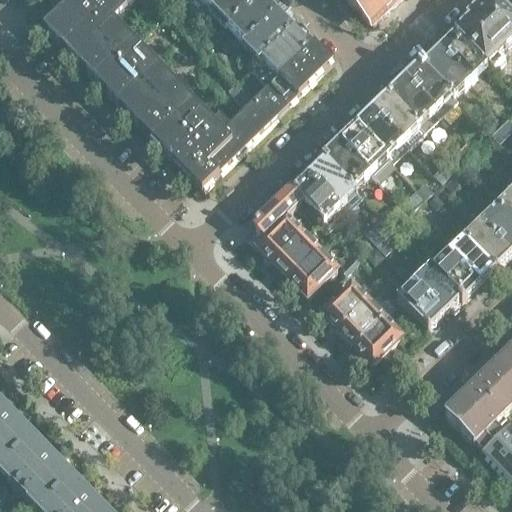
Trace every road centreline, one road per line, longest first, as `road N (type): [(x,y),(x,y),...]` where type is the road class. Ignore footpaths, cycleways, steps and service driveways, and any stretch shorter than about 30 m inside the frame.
road 1 (residential): [(0,317),(198,511)]
road 2 (residential): [(190,250),(0,62)]
road 3 (residential): [(371,441),(190,250)]
road 4 (residential): [(190,250),(374,73)]
road 5 (residential): [(371,441),(511,304)]
